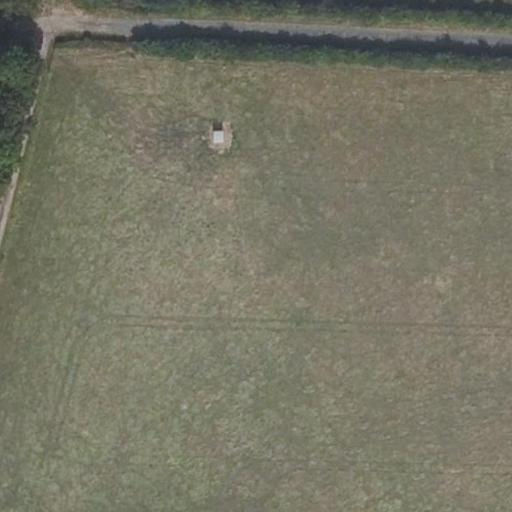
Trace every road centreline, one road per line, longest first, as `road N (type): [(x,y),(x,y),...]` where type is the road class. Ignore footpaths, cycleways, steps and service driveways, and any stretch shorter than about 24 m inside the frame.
road 1 (track): [(511,38),(0,16)]
road 2 (track): [(0,229),(57,0)]
